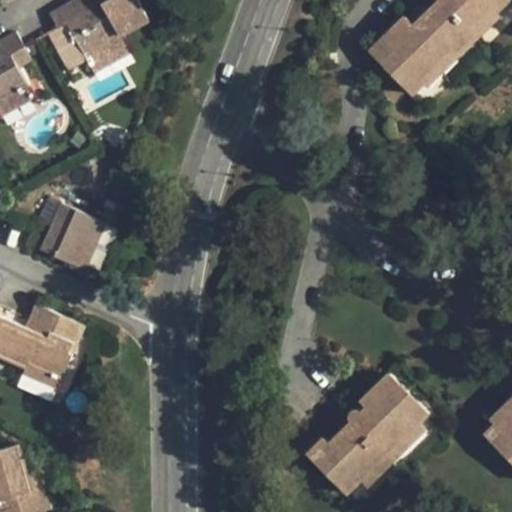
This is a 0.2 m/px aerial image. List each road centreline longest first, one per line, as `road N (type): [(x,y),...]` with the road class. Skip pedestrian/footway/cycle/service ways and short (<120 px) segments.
road 1 (residential): [(229,102),(188,239),(175,339)]
road 2 (residential): [(330,209),(341,183),(348,52),(374,0)]
road 3 (residential): [(511,255),(431,268),(373,256),(330,209)]
road 4 (unknown): [(330,209),(304,403)]
road 5 (residential): [(175,339),(0,262)]
road 6 (residential): [(175,339),(182,511)]
road 7 (residential): [(330,209),(229,102)]
